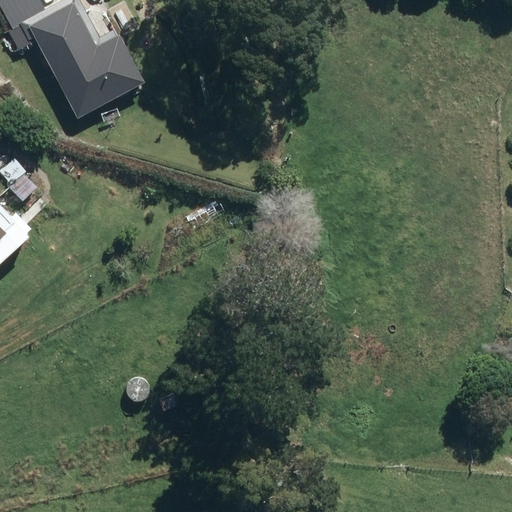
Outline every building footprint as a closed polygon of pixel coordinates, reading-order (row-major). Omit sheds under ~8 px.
[(0,0),(0,2),(13,27),(46,9),(41,0),(0,0)] [(74,0),(68,0),(28,21),(77,113),(144,78),(119,30),(96,42),(74,0)] [(216,200),(183,219),(191,232),(224,214),(216,200)] [(0,254),(16,239),(0,223),(0,254)] [(171,391),(157,398),(162,409),(176,402),(171,391)]
